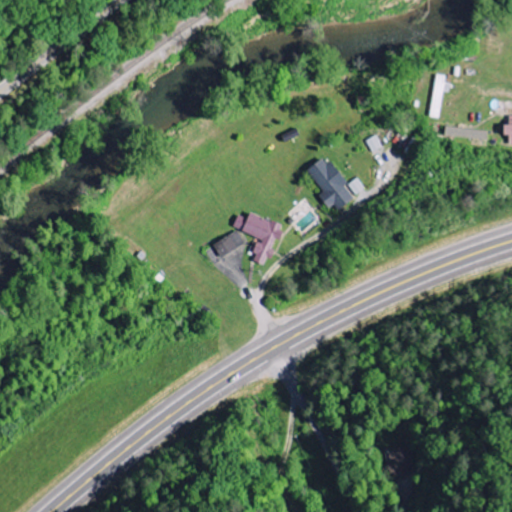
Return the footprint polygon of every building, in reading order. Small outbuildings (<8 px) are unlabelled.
[(441,119),(446,91),(451,93),(454,80),(439,77),(431,117),(441,119)] [(490,130),(447,129),(447,138),(489,139),(490,130)] [(384,148),(378,136),(368,141),(374,153),(384,148)] [(332,213),(356,199),(330,157),(310,169),(325,193),(322,195),(332,213)] [(358,196),(367,189),(359,178),(350,185),(358,196)] [(235,227),(263,240),(253,261),(265,266),(269,258),(273,260),(278,251),(275,250),(285,228),(253,213),(250,220),(240,215),(235,227)] [(215,245),(223,258),(246,244),(238,231),(215,245)] [(390,449),(391,478),(413,477),(411,448),(390,449)]
